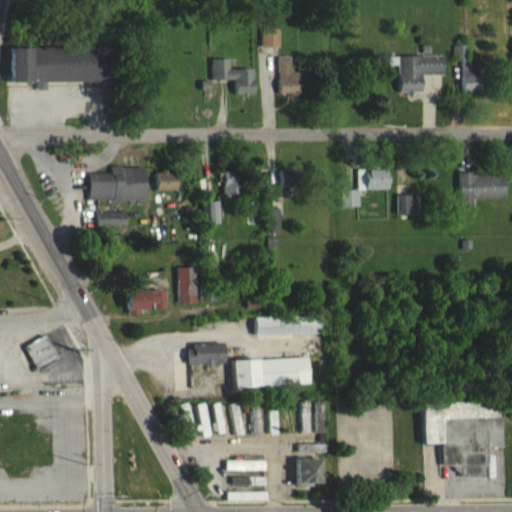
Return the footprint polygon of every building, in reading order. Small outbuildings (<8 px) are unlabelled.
[(259,56),(277,56),(277,38),(259,38),(259,56)] [(476,76),(464,76),(464,54),(451,54),(451,69),(459,69),(459,101),(477,101),(476,76)] [(7,57),(8,92),(34,91),(34,99),(44,99),(44,93),(109,92),(109,56),(7,57)] [(276,104),(296,103),(296,82),(288,82),(288,65),(275,66),(276,104)] [(439,65),(395,65),(394,103),(410,103),(410,101),(418,101),(418,84),(439,84),(439,65)] [(250,104),(250,78),(226,79),(226,68),(208,68),(209,89),(231,89),(231,104),(250,104)] [(142,209),(141,175),(108,176),(108,182),(84,182),(85,210),(142,209)] [(384,199),(384,179),(354,179),(354,199),(384,199)] [(154,200),(173,200),(173,180),(154,180),(154,200)] [(277,205),(286,205),(286,196),(294,196),(294,180),(277,180),(277,205)] [(221,203),(237,203),(237,181),(216,181),(216,191),(220,191),(221,203)] [(501,183),(455,184),(456,217),(470,217),(470,207),(502,206),(501,183)] [(338,216),(356,216),(355,199),(337,199),(338,216)] [(415,204),(394,204),(394,223),(415,223),(415,204)] [(201,233),(216,233),(215,210),(201,211),(201,233)] [(277,242),(276,218),(262,218),(263,243),(277,242)] [(94,221),(94,236),(123,235),(122,220),(94,221)] [(191,276),(173,277),(174,312),(192,312),(191,276)] [(162,299),(123,300),(124,324),(136,324),(136,319),(147,319),(147,318),(162,318),(162,299)] [(252,345),(317,343),(316,324),(251,326),(252,345)] [(21,356),(34,378),(54,367),(42,345),(21,356)] [(220,353),(183,354),(184,374),(221,373),(220,353)] [(230,397),(304,393),(303,366),(229,370),(230,397)] [(305,410),(295,411),(296,443),(305,442),(305,410)] [(311,411),(312,442),(320,442),(319,410),(311,411)] [(417,453),(436,453),(436,475),(454,475),(455,487),(479,486),(478,476),(482,476),(482,456),(497,456),(496,411),(416,413),(417,453)] [(178,413),(179,445),(189,445),(187,412),(178,413)] [(199,447),(208,445),(201,412),(192,414),(199,447)] [(221,441),(216,412),(208,413),(212,442),(221,441)] [(226,413),(230,445),(239,444),(234,412),(226,413)] [(247,412),(248,445),(256,444),(255,412),(247,412)] [(273,443),(272,418),(263,419),(264,444),(273,443)] [(320,453),(294,454),(294,461),(321,461),(320,453)] [(292,468),(292,495),(316,494),(316,468),(292,468)] [(261,479),(261,469),(222,470),(222,480),(261,479)] [(228,494),(261,495),(261,486),(229,486),(228,494)] [(262,509),(262,501),(223,501),(223,510),(262,509)]
